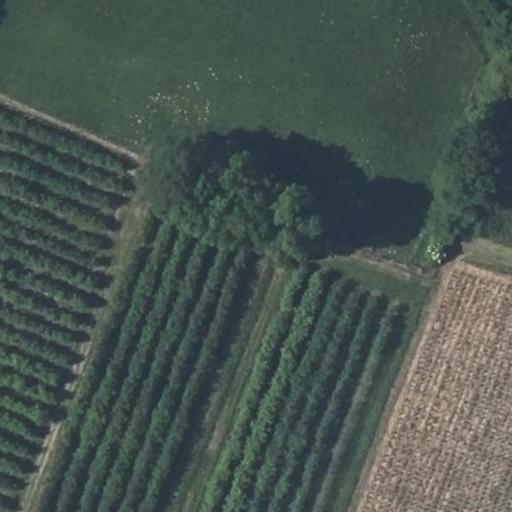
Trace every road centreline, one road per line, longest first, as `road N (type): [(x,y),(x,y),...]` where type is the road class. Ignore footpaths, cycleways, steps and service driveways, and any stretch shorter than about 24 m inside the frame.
road 1 (track): [(330,511),(400,323),(405,245),(493,32),(462,0)]
road 2 (track): [(17,511),(98,288)]
